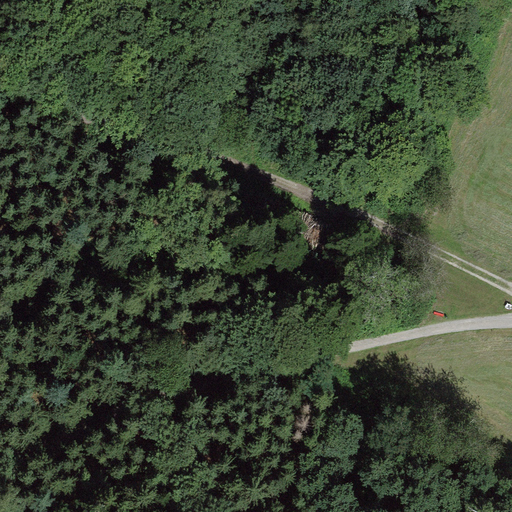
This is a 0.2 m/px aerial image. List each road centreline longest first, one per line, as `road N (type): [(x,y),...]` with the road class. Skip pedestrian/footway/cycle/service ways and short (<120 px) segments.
road 1 (track): [(0,90),(268,176),(511,289)]
road 2 (track): [(511,321),(258,365),(179,388),(90,423),(0,473)]
road 3 (track): [(268,176),(277,0)]
